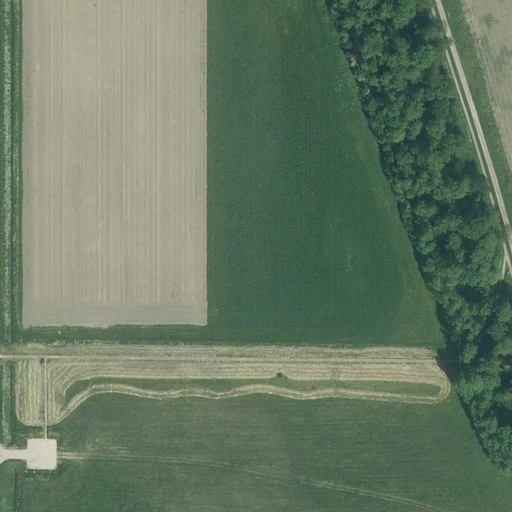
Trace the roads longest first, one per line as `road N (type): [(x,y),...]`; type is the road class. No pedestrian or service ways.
road 1 (track): [(0,351),(454,356)]
road 2 (track): [(437,0),(511,245)]
